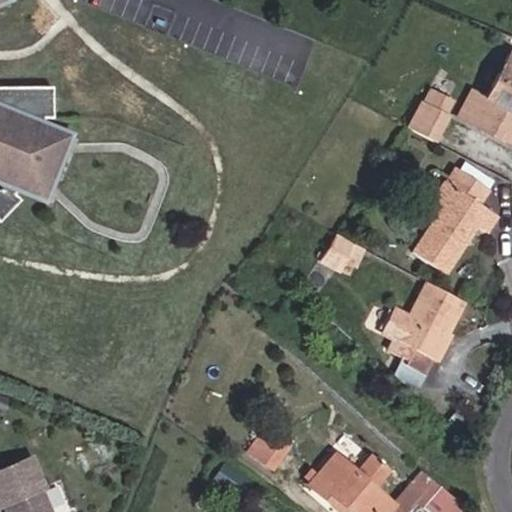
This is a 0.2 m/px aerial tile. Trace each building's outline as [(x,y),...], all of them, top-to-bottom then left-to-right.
[(0,0),(0,217),(17,200),(0,183),(30,195),(56,131),(25,119),(50,118),(50,87),(0,87),(0,1),(3,0),(0,0)] [(506,145),(511,134),(511,56),(507,53),(483,99),(469,92),(456,117),(506,145)] [(432,143),(446,117),(417,102),(404,128),(432,143)] [(41,200),(67,135),(56,131),(30,195),(41,200)] [(483,233),(494,217),(476,205),(490,181),(462,162),(456,170),(451,167),(417,218),(427,224),(408,252),(441,275),(460,247),(456,244),(469,224),(473,227),(483,233)] [(460,247),(473,227),(469,224),(456,244),(460,247)] [(335,272),(348,244),(332,235),(316,262),(335,272)] [(445,333),(461,303),(422,282),(404,317),(390,310),(378,333),(390,339),(384,350),(399,358),(390,375),(411,393),(428,359),(442,332),(445,333)] [(434,362),(448,335),(445,333),(442,332),(428,359),(434,362)] [(284,449),(261,432),(246,451),(269,468),(284,449)] [(373,490),(388,472),(369,454),(353,472),(373,490)] [(406,511),(415,502),(433,482),(419,470),(389,504),(373,490),(353,472),(333,455),(306,485),(334,510),(339,505),(345,510),(347,511),(406,511)] [(47,511),(38,490),(41,488),(28,458),(0,469),(0,505),(1,505),(5,504),(8,511),(47,511)] [(420,507),(437,486),(433,482),(415,502),(420,507)] [(426,511),(453,511),(459,506),(437,486),(420,507),(426,511)]
